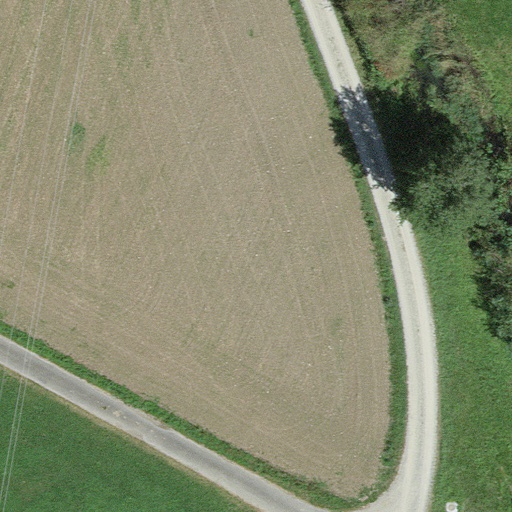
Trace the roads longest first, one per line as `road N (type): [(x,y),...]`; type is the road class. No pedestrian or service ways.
road 1 (track): [(411,511),(423,459),(418,305),(364,116),(311,0)]
road 2 (track): [(0,349),(287,511)]
